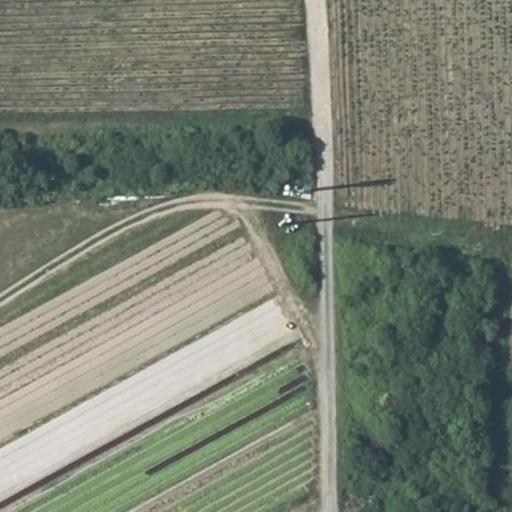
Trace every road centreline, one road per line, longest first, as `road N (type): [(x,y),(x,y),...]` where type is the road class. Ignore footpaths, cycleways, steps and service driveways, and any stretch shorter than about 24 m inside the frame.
road 1 (track): [(329,511),(325,163),(314,0)]
road 2 (track): [(325,212),(191,202),(138,219),(0,304)]
